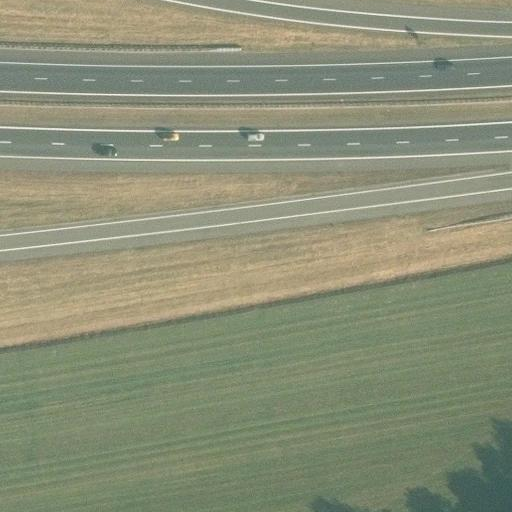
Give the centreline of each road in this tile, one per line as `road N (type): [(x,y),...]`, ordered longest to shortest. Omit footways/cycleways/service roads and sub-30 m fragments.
road 1 (motorway): [(0,241),(511,181)]
road 2 (motorway): [(0,141),(189,148),(511,136)]
road 3 (motorway): [(511,72),(187,83),(0,78)]
road 4 (motorway): [(511,30),(361,23),(186,0)]
